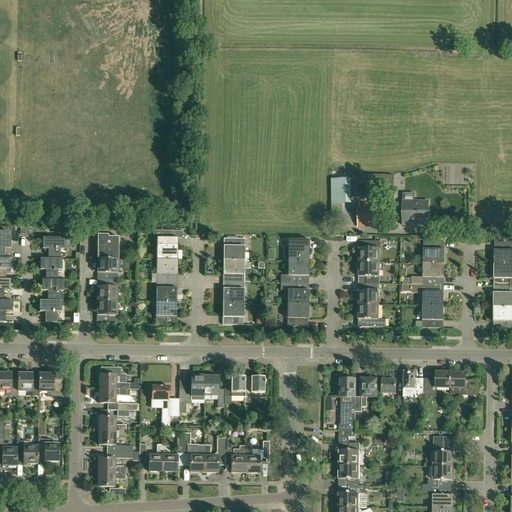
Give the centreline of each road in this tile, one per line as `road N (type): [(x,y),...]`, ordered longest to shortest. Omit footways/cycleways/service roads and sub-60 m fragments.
road 1 (residential): [(73,511),(75,351)]
road 2 (residential): [(489,511),(492,357)]
road 3 (residential): [(297,497),(290,354)]
road 4 (tertiary): [(468,356),(335,355)]
road 5 (residential): [(141,508),(262,500)]
road 6 (residential): [(25,350),(25,229)]
road 7 (residential): [(87,351),(87,230)]
